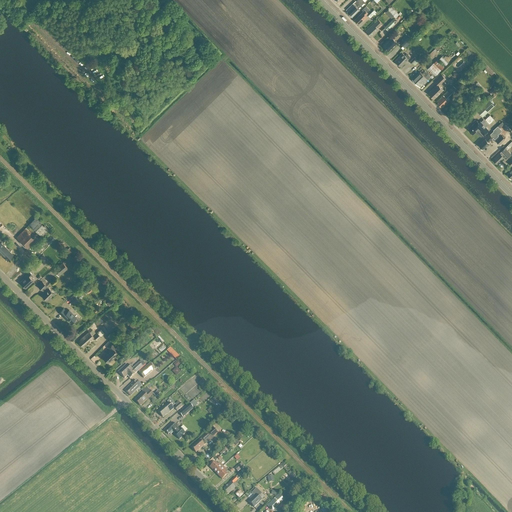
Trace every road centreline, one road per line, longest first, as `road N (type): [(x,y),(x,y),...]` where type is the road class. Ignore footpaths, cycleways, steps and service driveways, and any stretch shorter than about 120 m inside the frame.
road 1 (tertiary): [(233,511),(0,274)]
road 2 (secondary): [(511,195),(319,0)]
